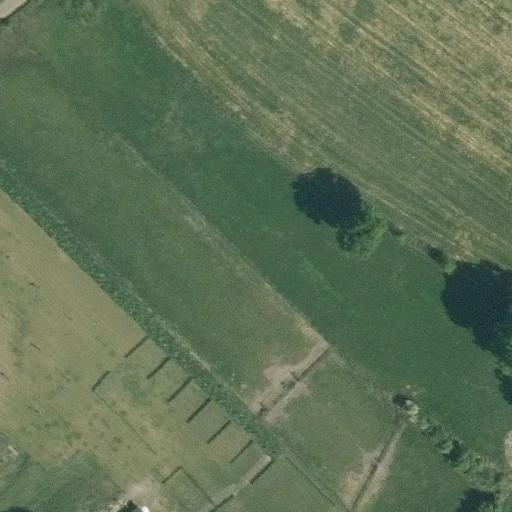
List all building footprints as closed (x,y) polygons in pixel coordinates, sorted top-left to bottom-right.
[(0,339),(21,338),(15,248),(0,248),(0,339)] [(0,394),(0,400),(3,423),(22,421),(19,392),(0,394)] [(38,430),(89,510),(129,485),(79,405),(38,430)] [(34,473),(37,505),(14,506),(14,511),(60,511),(68,511),(68,507),(69,506),(66,464),(23,468),(23,474),(34,473)] [(184,511),(167,492),(149,507),(152,511),(184,511)]
